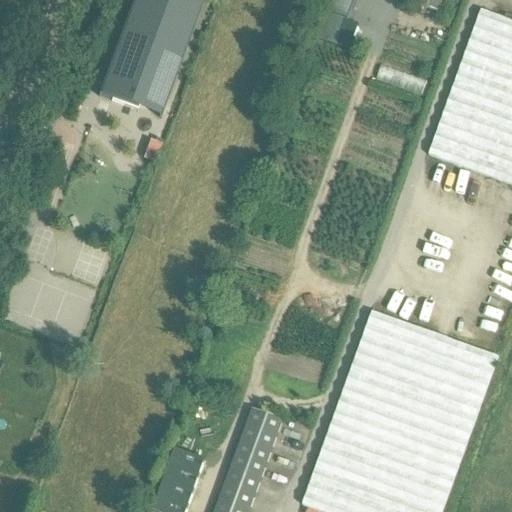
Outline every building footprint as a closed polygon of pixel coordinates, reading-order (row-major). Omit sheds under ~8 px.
[(159,120),(160,120),(201,9),(177,0),(133,0),(98,97),(137,112),(139,106),(161,114),(159,120)] [(511,22),(481,12),(429,157),(511,186),(511,22)] [(316,511),(443,511),(499,359),(372,314),(302,507),(316,511)] [(251,410),(214,511),(250,511),(283,422),(251,410)] [(174,451),(154,509),(161,511),(186,511),(204,462),(174,451)]
